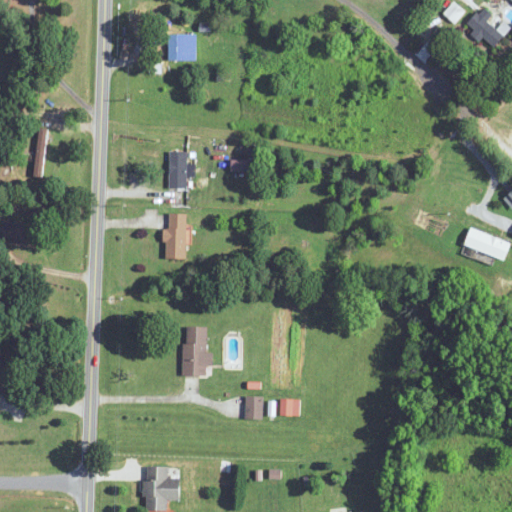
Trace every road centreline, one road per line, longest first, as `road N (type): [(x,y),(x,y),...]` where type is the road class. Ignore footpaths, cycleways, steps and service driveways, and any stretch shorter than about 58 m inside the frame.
road 1 (residential): [(87,511),(105,0)]
road 2 (residential): [(511,150),(451,87),(342,0)]
